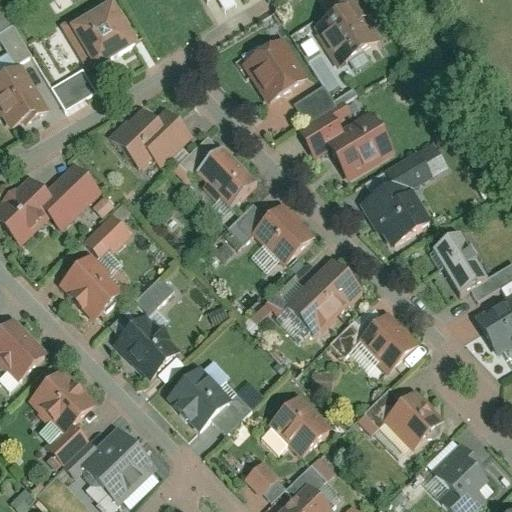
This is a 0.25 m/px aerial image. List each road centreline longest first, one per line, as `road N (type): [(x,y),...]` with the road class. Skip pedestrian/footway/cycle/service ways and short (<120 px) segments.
road 1 (residential): [(173,68),(446,354),(478,425),(511,459)]
road 2 (residential): [(0,275),(186,472)]
road 3 (residential): [(0,180),(173,68)]
road 4 (unclassified): [(403,0),(511,141)]
road 5 (residential): [(173,68),(278,0)]
